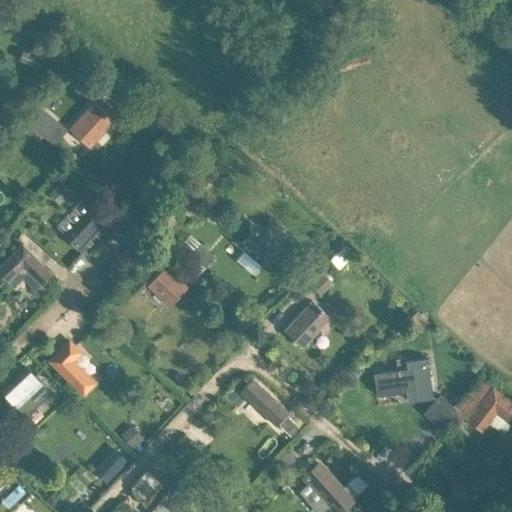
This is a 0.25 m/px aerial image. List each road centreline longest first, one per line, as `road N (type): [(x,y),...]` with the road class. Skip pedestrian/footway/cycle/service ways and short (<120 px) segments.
road 1 (track): [(95,511),(237,358),(254,357),(388,481)]
road 2 (track): [(0,365),(130,232)]
